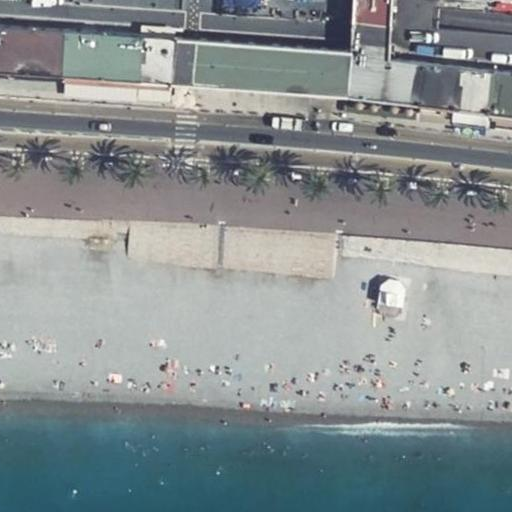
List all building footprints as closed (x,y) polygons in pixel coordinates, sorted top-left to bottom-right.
[(326,7),(326,0),(283,0),(283,8),(300,9),(326,11),(326,7)] [(326,0),(326,7),(357,10),(357,0),(326,0)] [(357,0),(357,10),(355,27),(392,30),(394,0),(357,0)] [(30,27),(0,25),(0,71),(33,73),(64,75),(67,30),(30,27)] [(355,33),(355,50),(352,95),(370,98),(388,101),(391,55),(391,36),(392,30),(355,27),(355,33)] [(137,82),(140,37),(91,32),(67,30),(64,75),(104,79),(137,82)] [(159,38),(140,37),(137,82),(178,84),(181,39),(179,39),(159,38)] [(195,40),(181,39),(178,84),(192,85),(203,86),(206,41),(195,40)] [(355,50),(206,41),(203,86),(276,90),(352,95),(355,50)] [(429,59),(391,55),(388,101),(423,106),(429,59)] [(462,63),(429,59),(423,106),(456,110),(462,63)] [(478,65),(462,63),(456,110),(491,114),(496,67),(478,65)] [(511,69),(496,67),(491,114),(511,116),(511,69)]
